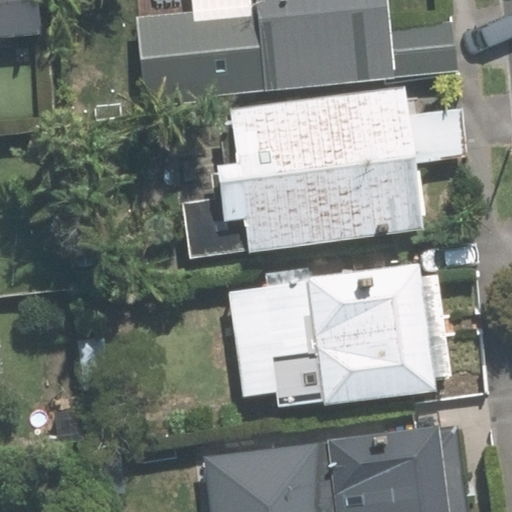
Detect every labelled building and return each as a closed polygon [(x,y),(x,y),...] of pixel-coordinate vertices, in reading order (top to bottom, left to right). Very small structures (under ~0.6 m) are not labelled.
[(0,0),(0,35),(46,31),(42,0),(0,0)] [(258,0),(259,2),(137,12),(144,99),(399,76),(392,0),(258,0)] [(252,248),(428,225),(410,83),(234,106),(241,159),(221,161),(228,219),(248,216),(252,248)] [(281,409),(442,388),(425,261),(232,286),(246,394),(278,390),(281,409)] [(472,511),(460,417),(204,451),(212,511),(472,511)]
